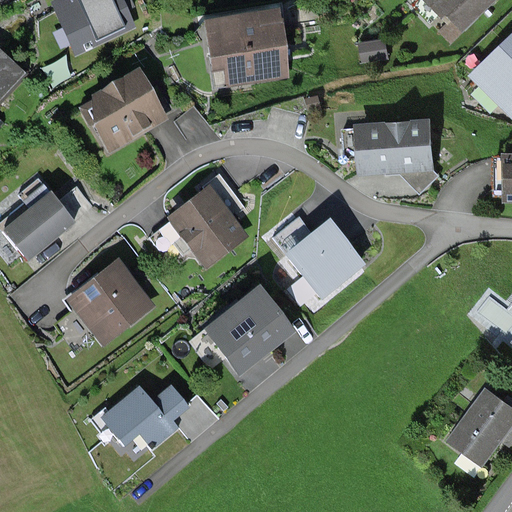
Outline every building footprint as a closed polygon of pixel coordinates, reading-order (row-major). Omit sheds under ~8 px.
[(69,0),(54,7),(75,51),(149,17),(141,0),(69,0)] [(432,0),(430,3),(468,38),(502,0),(432,0)] [(250,17),(206,24),(216,87),(283,76),(272,13),(250,17)] [(511,38),(477,68),(511,108),(511,38)] [(0,56),(0,97),(1,96),(20,76),(0,56)] [(135,75),(78,108),(89,126),(94,123),(109,148),(139,130),(160,118),(135,75)] [(319,96),(306,98),(308,111),(322,108),(319,96)] [(428,124),(360,129),(363,160),(363,170),(389,168),(431,166),(428,124)] [(363,160),(360,129),(342,130),(345,161),(363,160)] [(25,204),(0,223),(0,230),(26,261),(64,229),(72,223),(55,203),(36,180),(18,195),(25,204)] [(55,203),(72,223),(92,207),(75,187),(55,203)] [(206,194),(172,220),(205,263),(239,237),(229,223),(206,194)] [(288,260),(313,240),(296,219),(271,239),(288,260)] [(313,240),(288,260),(319,298),(359,265),(343,246),(328,228),(313,240)] [(104,278),(73,303),(103,339),(145,305),(115,268),(104,278)] [(255,290),(204,331),(238,373),(265,352),(289,333),(255,290)] [(511,301),(498,320),(511,330),(511,301)] [(137,389),(100,419),(123,447),(137,435),(150,450),(170,434),(165,427),(169,423),(187,408),(170,387),(149,404),(137,389)] [(511,441),(511,407),(489,392),(455,445),(493,470),(511,441)]
